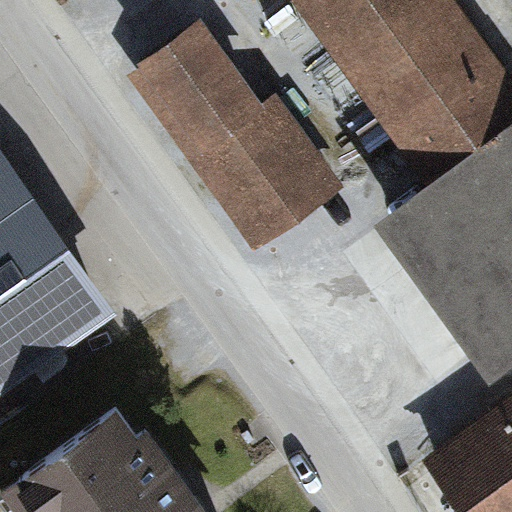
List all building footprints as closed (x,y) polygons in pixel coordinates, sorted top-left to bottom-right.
[(511,113),(426,0),(331,0),(453,162),(511,117),(511,113)] [(201,17),(149,55),(272,223),(337,175),(275,91),(262,100),(201,17)] [(511,143),(404,224),(489,337),(511,321),(511,143)] [(0,361),(96,296),(0,160),(0,361)] [(230,511),(152,398),(21,488),(36,511),(230,511)] [(511,511),(511,413),(442,465),(476,511),(511,511)]
